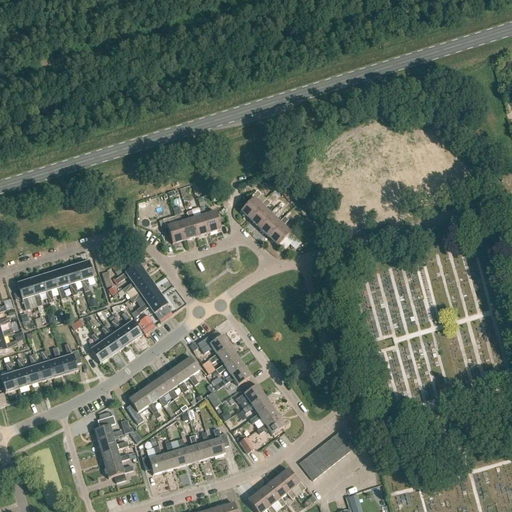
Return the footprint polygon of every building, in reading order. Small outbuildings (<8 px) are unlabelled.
[(240,213),(250,222),(262,208),(261,207),(255,201),(261,196),(257,192),(251,199),(252,200),(240,213)] [(250,222),(259,230),(272,217),(270,215),(264,210),(270,204),(266,201),(261,207),(262,208),(250,222)] [(191,213),(187,214),(189,221),(191,221),(197,239),(209,235),(203,217),(201,218),(199,210),(198,209),(191,211),(191,213)] [(199,210),(201,218),(203,217),(209,235),(221,231),(215,213),(206,216),(204,209),(199,210)] [(259,230),(268,239),(281,226),(279,224),(274,219),(279,213),(275,210),(270,215),(272,217),(259,230)] [(179,224),(185,242),(197,239),(191,221),(189,221),(182,224),(179,216),(175,218),(177,225),(179,224)] [(290,246),(296,239),(290,234),(283,227),(288,222),(285,218),(279,224),(281,226),(268,239),(278,248),(280,246),(285,251),(290,246)] [(179,224),(177,225),(170,227),(167,220),(163,221),(165,230),(167,229),(172,246),(185,242),(179,224)] [(89,263),(77,267),(81,283),(84,294),(89,293),(86,282),(93,279),(89,264),(89,263)] [(128,278),(132,285),(145,275),(138,264),(137,265),(138,265),(115,281),(118,285),(128,278)] [(77,267),(65,271),(70,287),(69,287),(73,298),(77,296),(74,285),(81,283),(77,267)] [(121,267),(114,272),(117,277),(125,272),(121,267)] [(65,271),(53,275),(58,290),(57,290),(61,301),(66,300),(62,289),(69,287),(70,287),(65,271)] [(53,275),(41,278),(46,294),(45,294),(49,305),(54,304),(50,293),(57,290),(58,290),(53,275)] [(135,289),(139,295),(153,286),(145,275),(132,285),(122,291),(125,295),(135,289)] [(41,278),(29,282),(34,298),(37,309),(42,307),(38,296),(45,294),(46,294),(41,278)] [(34,298),(29,282),(16,286),(16,287),(17,286),(19,293),(22,301),(25,313),(30,311),(27,300),(34,298)] [(142,299),(146,305),(147,305),(160,296),(153,286),(139,295),(130,301),(132,305),(142,299)] [(112,297),(117,294),(118,293),(114,288),(113,288),(108,292),(112,297)] [(19,293),(13,295),(16,303),(22,301),(19,293)] [(147,305),(146,305),(137,311),(140,316),(149,309),(154,316),(167,307),(168,307),(160,296),(147,305)] [(97,300),(89,300),(90,309),(98,308),(97,300)] [(6,310),(13,308),(11,301),(4,302),(6,310)] [(122,331),(131,344),(142,337),(142,336),(141,337),(126,314),(121,317),(128,326),(122,331)] [(142,324),(140,325),(144,330),(142,331),(142,332),(144,336),(145,335),(155,328),(155,327),(152,324),(153,324),(153,323),(149,319),(148,319),(142,324)] [(79,321),(70,326),(73,332),(82,327),(79,321)] [(118,333),(112,338),(111,338),(121,351),(131,344),(122,331),(115,321),(111,324),(118,333)] [(108,341),(101,345),(110,358),(121,351),(111,338),(112,338),(105,328),(101,331),(108,341)] [(0,340),(3,339),(3,340),(14,336),(12,331),(1,335),(0,331),(0,340)] [(22,334),(14,336),(16,343),(24,341),(22,334)] [(101,345),(95,335),(91,338),(97,348),(91,352),(100,365),(99,365),(99,366),(110,358),(101,345)] [(212,350),(216,356),(216,357),(230,347),(222,336),(222,337),(213,344),(209,338),(197,346),(204,356),(212,350)] [(5,347),(3,340),(3,339),(0,340),(0,353),(17,348),(16,343),(5,347)] [(193,353),(198,350),(194,345),(189,348),(193,353)] [(68,358),(61,361),(65,376),(78,373),(78,372),(77,372),(75,366),(81,365),(77,352),(72,354),(69,346),(64,347),(68,358)] [(219,360),(223,367),(224,367),(237,358),(230,347),(216,357),(216,356),(208,362),(211,366),(219,360)] [(53,380),(65,376),(61,361),(57,350),(52,351),(56,362),(49,364),(53,380)] [(49,364),(45,353),(41,355),(44,366),(37,368),(42,384),(53,380),(49,364)] [(30,387),(42,384),(37,368),(34,357),(29,358),(32,369),(25,371),(25,372),(30,387)] [(244,368),(237,358),(224,367),(223,367),(215,372),(218,376),(226,371),(230,377),(231,377),(244,368)] [(191,359),(180,366),(189,380),(194,388),(198,385),(193,377),(199,372),(191,359)] [(20,373),(13,375),(18,391),(30,387),(25,372),(25,371),(22,360),(17,362),(20,373)] [(13,375),(10,364),(5,365),(8,377),(1,379),(5,394),(5,395),(18,391),(13,375)] [(180,366),(170,373),(179,387),(178,387),(184,395),(188,392),(183,384),(189,380),(180,366)] [(230,377),(222,382),(214,388),(217,392),(225,386),(233,381),(238,388),(251,379),(252,379),(244,368),(231,377),(230,377)] [(170,373),(159,380),(168,394),(177,407),(181,404),(172,391),(178,387),(179,387),(170,373)] [(159,380),(149,387),(158,401),(163,409),(168,406),(162,398),(168,394),(159,380)] [(440,396),(450,393),(448,385),(438,388),(440,396)] [(211,386),(206,389),(210,394),(215,390),(211,386)] [(246,400),(251,406),(264,397),(256,386),(256,387),(235,401),(238,406),(246,400)] [(149,387),(139,394),(148,408),(157,421),(161,418),(152,405),(158,401),(149,387)] [(214,393),(207,398),(210,402),(216,397),(214,393)] [(148,408),(139,394),(128,402),(129,402),(132,406),(126,410),(138,427),(143,423),(139,416),(143,414),(142,412),(148,408)] [(271,407),(264,397),(251,406),(242,412),(245,416),(253,410),(258,416),(258,417),(271,407)] [(258,417),(258,416),(249,422),(252,426),(260,420),(265,426),(265,427),(278,418),(271,407),(258,417)] [(242,412),(238,415),(242,422),(246,419),(242,412)] [(187,414),(180,416),(182,424),(189,422),(187,414)] [(398,424),(397,422),(395,414),(372,421),(374,431),(398,424)] [(95,432),(95,431),(94,431),(98,444),(113,439),(113,440),(123,437),(121,432),(112,435),(110,428),(115,426),(113,418),(97,423),(100,430),(95,432)] [(265,427),(265,426),(257,432),(259,436),(267,431),(272,437),(285,428),(285,429),(286,429),(278,418),(265,427)] [(347,428),(342,432),(349,440),(353,436),(347,428)] [(216,442),(209,444),(208,444),(213,459),(226,456),(225,455),(223,449),(229,448),(225,435),(220,437),(218,431),(213,432),(216,442)] [(342,432),(337,435),(344,444),(349,440),(342,432)] [(204,445),(197,447),(196,447),(201,463),(213,459),(208,444),(209,444),(206,434),(201,436),(204,445)] [(337,435),(332,439),(339,448),(344,444),(337,435)] [(353,436),(349,440),(356,449),(360,445),(353,436)] [(186,450),(185,451),(189,466),(201,463),(196,447),(197,447),(194,438),(189,439),(192,449),(186,450)] [(98,444),(101,456),(117,451),(117,452),(128,448),(127,444),(115,447),(113,440),(113,439),(98,444)] [(247,456),(254,451),(246,439),(239,444),(247,456)] [(332,439),(328,443),(334,452),(339,448),(332,439)] [(351,453),(356,449),(349,440),(344,444),(351,453)] [(177,470),(189,466),(185,451),(182,441),(177,443),(180,452),(173,454),(177,470)] [(328,443),(323,447),(330,455),(334,452),(328,443)] [(346,456),(351,453),(344,444),(339,448),(346,456)] [(165,473),(177,470),(173,454),(170,445),(165,446),(168,456),(161,458),(165,473)] [(323,447),(318,451),(325,459),(330,455),(323,447)] [(161,458),(158,448),(153,450),(156,459),(149,461),(148,459),(142,461),(145,473),(151,471),(153,476),(152,476),(153,477),(165,473),(161,458)] [(341,460),(346,456),(339,448),(334,452),(341,460)] [(101,456),(105,468),(120,463),(120,464),(136,459),(134,454),(119,459),(117,452),(117,451),(101,456)] [(318,451),(313,454),(320,463),(325,459),(318,451)] [(336,464),(341,460),(334,452),(330,455),(336,464)] [(313,454),(309,458),(315,467),(320,463),(313,454)] [(325,459),(332,468),(336,464),(330,455),(325,459)] [(309,458),(304,462),(311,470),(315,467),(309,458)] [(320,463),(327,471),(332,468),(325,459),(320,463)] [(311,470),(304,462),(299,466),(306,474),(311,470)] [(120,463),(105,468),(108,481),(109,481),(109,480),(114,479),(116,485),(126,482),(124,475),(133,473),(132,468),(122,471),(120,464),(120,463)] [(315,467),(322,475),(327,471),(320,463),(315,467)] [(311,470),(317,479),(322,475),(315,467),(311,470)] [(311,470),(306,474),(313,483),(317,479),(311,470)] [(288,471),(278,479),(289,493),(291,492),(297,487),(302,493),(305,490),(300,483),(299,485),(288,471)] [(278,479),(268,487),(279,501),(281,500),(287,495),(292,501),(296,498),(291,492),(289,493),(278,479)] [(286,506),(281,500),(279,501),(268,487),(257,495),(269,509),(271,508),(277,503),(282,509),(286,506)] [(269,509),(257,495),(247,503),(255,511),(265,511),(267,511),(268,511),(274,511),(271,508),(269,509)] [(357,497),(348,499),(352,510),(360,507),(357,497)]
